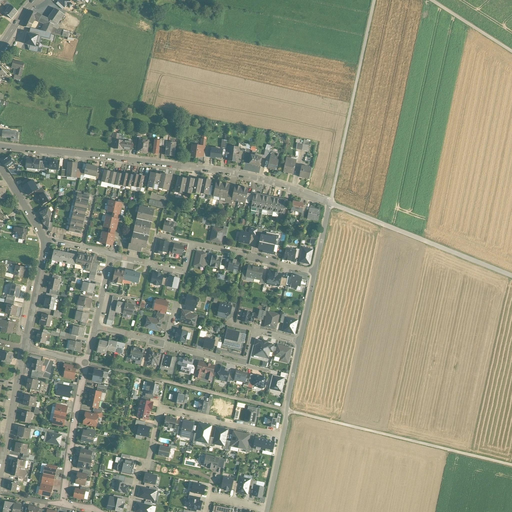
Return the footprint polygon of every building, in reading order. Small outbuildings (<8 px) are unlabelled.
[(64,6),(58,0),(55,3),(61,8),(64,6)] [(17,11),(11,5),(9,6),(4,13),(11,18),(17,11)] [(54,22),(57,23),(64,13),(55,7),(48,17),(54,22)] [(31,10),(25,21),(32,23),(34,18),(35,18),(38,13),(31,10)] [(48,17),(38,13),(35,18),(45,23),(48,17)] [(45,23),(42,30),(50,32),(54,22),(48,17),(45,23)] [(54,22),(50,32),(51,33),(67,36),(69,31),(57,28),(59,24),(57,23),(54,22)] [(37,35),(39,36),(40,30),(30,27),(29,33),(37,35)] [(41,36),(49,38),(51,33),(50,32),(40,30),(39,36),(41,36)] [(39,43),(41,36),(39,36),(37,35),(29,33),(27,32),(24,43),(30,44),(35,46),(36,42),(39,43)] [(24,63),(13,60),(11,66),(12,66),(15,67),(17,67),(22,69),(24,63)] [(102,131),(88,129),(87,135),(101,137),(102,131)] [(18,132),(2,130),(1,137),(10,138),(10,141),(18,141),(18,132)] [(148,140),(139,139),(139,144),(138,144),(138,147),(138,152),(146,153),(146,149),(147,149),(148,140)] [(117,140),(115,140),(114,149),(122,150),(123,141),(117,140)] [(131,142),(123,141),(122,150),(130,151),(131,142)] [(167,142),(166,147),(165,155),(171,156),(171,154),(174,155),(174,156),(176,143),(175,144),(172,144),(172,142),(167,142)] [(246,144),(239,143),(238,147),(239,147),(238,151),(245,152),(246,144)] [(197,146),(195,145),(192,146),(191,156),(196,157),(196,158),(200,156),(200,151),(201,147),(197,146)] [(238,147),(229,146),(228,160),(237,161),(238,151),(239,147),(238,147)] [(222,150),(211,148),(211,150),(210,157),(210,158),(215,158),(215,157),(222,158),(222,150)] [(271,153),(269,160),(267,168),(276,170),(278,162),(276,161),(278,156),(278,157),(279,154),(278,154),(277,154),(271,153)] [(261,157),(251,155),(250,159),(248,159),(247,163),(259,166),(261,157)] [(10,156),(2,162),(7,168),(14,162),(10,156)] [(39,160),(27,158),(26,167),(37,169),(38,169),(39,161),(39,160)] [(291,159),(286,158),(283,172),(289,173),(289,172),(294,173),(296,162),(291,161),(291,159)] [(59,161),(50,160),(50,165),(49,169),(58,170),(59,161)] [(47,162),(39,161),(38,169),(37,169),(37,170),(46,171),(46,169),(46,168),(46,164),(47,162)] [(77,163),(68,162),(67,171),(67,176),(71,176),(71,177),(75,178),(75,177),(76,169),(77,163)] [(92,166),(86,164),(85,170),(84,174),(90,175),(92,166)] [(98,167),(92,166),(90,175),(96,177),(97,173),(98,167)] [(312,168),(301,166),(299,177),(309,179),(312,168)] [(110,172),(104,170),(103,176),(101,181),(102,182),(108,183),(110,172)] [(117,173),(110,172),(108,183),(114,184),(117,173)] [(123,175),(117,173),(114,184),(120,186),(120,185),(123,175)] [(128,174),(123,173),(123,175),(120,185),(126,186),(128,174)] [(171,176),(161,174),(161,175),(151,173),(148,186),(158,188),(158,187),(168,189),(171,176)] [(144,176),(139,175),(136,187),(141,188),(143,182),(144,176)] [(186,179),(181,178),(180,182),(177,181),(176,191),(184,192),(184,191),(186,179)] [(191,179),(186,178),(186,179),(184,191),(192,193),(192,192),(194,183),(190,183),(191,179)] [(197,179),(196,183),(194,182),(194,183),(192,192),(200,193),(200,192),(202,180),(197,179)] [(207,180),(203,179),(202,180),(200,192),(208,194),(210,184),(207,184),(207,180)] [(23,185),(22,186),(28,195),(32,193),(33,193),(33,192),(35,191),(38,190),(38,189),(32,180),(29,182),(23,185)] [(223,183),(217,182),(215,190),(214,196),(220,197),(223,183)] [(229,185),(223,183),(220,197),(226,198),(226,199),(227,194),(229,185)] [(233,195),(232,200),(238,201),(241,187),(236,186),(235,186),(233,195)] [(41,187),(38,189),(38,190),(35,191),(36,192),(35,193),(35,194),(35,196),(37,196),(38,195),(38,196),(43,193),(43,194),(45,193),(44,193),(41,187)] [(248,189),(241,187),(238,201),(245,202),(246,197),(247,191),(248,189)] [(38,196),(36,198),(40,205),(48,201),(43,194),(43,193),(38,196)] [(253,199),(251,207),(257,208),(260,194),(254,193),(253,199)] [(83,195),(78,194),(76,200),(87,203),(89,196),(83,195)] [(265,195),(260,194),(257,208),(262,209),(265,195)] [(271,196),(265,195),(262,209),(268,210),(271,196)] [(276,198),(271,196),(268,210),(273,211),(276,198)] [(281,199),(276,198),(273,211),(278,213),(281,199)] [(167,203),(150,199),(149,204),(166,208),(167,203)] [(287,200),(281,199),(278,213),(284,214),(285,209),(287,200)] [(87,203),(76,200),(75,206),(86,209),(87,203)] [(117,202),(110,201),(109,206),(120,209),(121,204),(122,203),(117,202)] [(304,203),(293,201),(291,210),(302,212),(302,211),(303,206),(304,203)] [(310,205),(309,210),(307,219),(318,222),(320,210),(314,209),(315,206),(310,205)] [(86,209),(75,206),(73,213),(84,215),(86,209)] [(154,210),(140,207),(132,244),(132,245),(142,247),(145,248),(146,244),(145,243),(146,239),(147,240),(149,231),(148,231),(149,227),(150,227),(152,218),(151,218),(152,214),(153,214),(154,210)] [(47,210),(41,213),(40,213),(40,216),(43,221),(43,222),(43,224),(45,224),(46,226),(49,227),(49,223),(51,213),(48,209),(47,209),(47,210)] [(0,221),(5,223),(9,220),(6,216),(4,217),(3,216),(2,214),(0,211),(0,210),(0,221)] [(84,215),(73,213),(72,219),(83,221),(84,215)] [(83,221),(72,219),(70,225),(82,228),(83,221)] [(168,222),(165,221),(163,230),(171,232),(172,230),(173,223),(171,223),(171,222),(168,221),(168,222)] [(82,228),(70,225),(69,231),(71,232),(80,234),(82,228)] [(27,229),(14,227),(13,233),(19,234),(19,239),(25,240),(27,229)] [(223,230),(213,228),(210,241),(221,243),(222,235),(223,230)] [(249,234),(241,232),(239,242),(249,244),(251,234),(249,234)] [(269,237),(261,235),(260,242),(274,245),(276,238),(269,237)] [(168,243),(161,241),(160,245),(158,250),(159,250),(166,252),(168,243)] [(274,245),(260,242),(258,249),(266,251),(273,252),(274,245)] [(142,247),(132,245),(132,244),(129,244),(127,249),(141,252),(142,247)] [(183,246),(174,244),(172,253),(182,255),(183,246)] [(312,250),(303,248),(302,252),(301,256),(300,260),(304,261),(304,263),(308,263),(309,262),(312,250)] [(296,251),(286,249),(284,260),(294,262),(295,257),(296,251)] [(62,252),(56,251),(54,250),(52,260),(59,262),(62,252)] [(64,253),(62,252),(59,262),(67,264),(69,254),(64,253)] [(206,254),(197,252),(194,265),(203,267),(204,266),(205,260),(206,254)] [(72,254),(69,254),(67,264),(75,265),(75,264),(77,256),(72,255),(72,254)] [(80,255),(78,254),(77,256),(75,264),(83,265),(85,256),(80,255)] [(88,256),(85,256),(83,265),(86,266),(91,267),(91,265),(92,263),(93,260),(93,258),(88,257),(88,256)] [(219,256),(215,256),(215,257),(212,256),(210,266),(213,266),(213,267),(212,267),(217,268),(217,267),(219,268),(220,268),(220,265),(222,258),(221,258),(219,257),(219,256)] [(239,261),(230,259),(229,263),(228,270),(233,271),(233,273),(237,274),(237,272),(239,261)] [(24,267),(16,265),(16,266),(15,271),(14,275),(22,277),(24,267)] [(253,278),(256,267),(248,266),(247,271),(246,277),(253,278)] [(263,269),(256,267),(253,278),(261,280),(262,275),(263,269)] [(125,272),(116,270),(113,281),(117,282),(116,284),(122,285),(123,280),(125,272)] [(133,272),(128,271),(128,270),(125,270),(125,272),(123,280),(131,281),(133,272)] [(281,277),(282,274),(278,274),(278,272),(275,272),(273,271),(272,272),(269,272),(267,284),(278,286),(279,286),(279,285),(281,277)] [(136,272),(133,272),(131,281),(138,283),(141,273),(140,273),(140,274),(135,273),(136,272)] [(160,274),(157,273),(156,274),(153,273),(151,283),(154,284),(154,285),(157,285),(158,284),(161,285),(162,278),(163,275),(160,275),(160,274)] [(302,277),(291,275),(291,277),(289,285),(291,285),(297,287),(300,287),(300,286),(300,285),(302,279),(302,277)] [(179,279),(169,277),(169,278),(167,286),(177,288),(179,279)] [(52,279),(50,278),(48,289),(50,289),(57,291),(57,290),(58,286),(56,286),(57,280),(52,279)] [(95,285),(83,282),(81,291),(87,292),(93,293),(95,285)] [(21,286),(12,285),(9,295),(14,296),(18,297),(21,286)] [(198,298),(187,295),(185,305),(187,306),(194,308),(196,308),(197,302),(199,301),(199,300),(198,298)] [(52,297),(45,296),(45,301),(44,308),(53,310),(51,310),(53,303),(54,303),(55,298),(52,297)] [(92,299),(80,297),(79,301),(81,301),(80,306),(78,305),(78,306),(84,307),(90,308),(92,299)] [(165,301),(160,300),(160,301),(156,300),(155,304),(157,304),(156,309),(160,310),(159,313),(162,314),(163,311),(165,311),(167,303),(165,302),(165,301)] [(120,302),(117,302),(117,303),(116,306),(116,309),(115,312),(123,313),(125,304),(120,303),(120,302)] [(16,306),(12,305),(12,304),(5,303),(5,304),(7,305),(6,311),(10,312),(9,314),(14,316),(16,306)] [(128,304),(125,304),(123,313),(131,315),(131,314),(133,305),(133,306),(128,305),(128,304)] [(220,304),(217,316),(226,318),(226,316),(230,314),(230,311),(232,306),(228,306),(220,304)] [(140,307),(133,305),(131,314),(137,316),(140,307)] [(82,313),(77,311),(75,320),(76,321),(80,322),(86,323),(88,314),(82,313)] [(254,314),(244,311),(241,321),(248,323),(249,321),(253,322),(254,314)] [(276,314),(268,312),(267,317),(264,327),(275,329),(278,319),(275,318),(276,314)] [(190,315),(182,313),(180,322),(191,325),(192,321),(194,321),(195,321),(197,316),(190,315)] [(51,316),(42,314),(41,320),(40,320),(39,325),(49,327),(51,316)] [(155,319),(147,318),(146,322),(148,323),(149,324),(148,328),(159,331),(162,321),(155,319)] [(286,318),(284,324),(282,331),(294,334),(297,321),(286,318)] [(4,320),(0,319),(0,327),(3,328),(2,332),(10,334),(13,322),(4,320)] [(85,329),(73,326),(71,335),(79,337),(83,338),(85,329)] [(181,331),(177,330),(176,334),(176,333),(175,337),(176,337),(175,341),(185,343),(187,333),(187,332),(181,331)] [(227,330),(224,344),(239,348),(241,342),(237,341),(239,333),(239,332),(227,330)] [(43,333),(38,332),(36,342),(44,344),(47,334),(47,333),(43,333)] [(245,335),(239,333),(237,341),(241,342),(243,343),(245,335)] [(214,340),(205,338),(203,347),(213,350),(214,346),(215,340),(214,340)] [(77,342),(70,341),(69,345),(71,345),(70,350),(80,352),(82,343),(77,342)] [(108,343),(100,341),(97,352),(101,353),(101,351),(106,352),(107,350),(108,343)] [(112,341),(109,341),(108,343),(107,350),(114,352),(117,343),(111,342),(112,341)] [(256,346),(254,355),(268,358),(269,352),(271,345),(271,344),(259,341),(257,346),(256,346)] [(119,343),(117,342),(117,343),(114,352),(122,354),(125,344),(124,344),(124,345),(119,343)] [(278,345),(277,348),(275,356),(280,358),(279,362),(287,364),(291,349),(278,345)] [(132,360),(135,361),(138,349),(132,348),(131,352),(130,358),(132,359),(132,360)] [(144,351),(138,349),(135,361),(138,361),(139,360),(142,361),(143,357),(144,351)] [(12,354),(1,352),(1,356),(0,359),(1,360),(10,362),(12,354)] [(160,354),(150,352),(148,358),(147,365),(153,366),(154,364),(158,365),(160,354)] [(176,358),(166,356),(165,359),(164,366),(169,367),(168,371),(167,373),(172,374),(176,358)] [(193,360),(184,358),(184,359),(183,364),(181,363),(181,365),(180,367),(182,367),(180,372),(190,374),(191,369),(193,360)] [(34,359),(31,370),(33,370),(41,372),(43,361),(34,359)] [(214,366),(199,362),(195,377),(200,378),(201,375),(207,377),(206,379),(211,381),(214,366)] [(225,368),(221,367),(220,372),(218,373),(220,377),(220,380),(227,381),(229,373),(229,371),(225,370),(225,368)] [(72,369),(66,368),(65,371),(66,372),(65,375),(68,376),(68,377),(70,377),(71,376),(74,377),(75,370),(72,369)] [(41,372),(33,370),(31,376),(37,377),(43,378),(44,372),(41,372)] [(103,372),(94,370),(92,381),(101,383),(102,378),(103,372)] [(247,374),(236,371),(235,374),(234,380),(235,380),(244,383),(245,383),(246,378),(247,374)] [(259,376),(250,374),(249,379),(248,383),(252,384),(252,385),(256,386),(259,376)] [(266,378),(259,376),(256,386),(257,386),(258,388),(262,389),(264,388),(266,378)] [(280,377),(273,376),(269,389),(277,391),(277,388),(282,390),(284,379),(284,378),(280,377)] [(30,379),(28,378),(27,387),(30,388),(35,389),(37,381),(37,380),(30,379)] [(42,382),(37,381),(35,389),(30,388),(30,389),(39,391),(42,382)] [(155,384),(147,383),(145,393),(146,393),(153,394),(153,393),(157,394),(159,386),(154,385),(155,384)] [(62,386),(57,384),(55,394),(69,397),(71,387),(62,386)] [(96,392),(91,391),(90,391),(89,394),(90,394),(89,398),(99,400),(101,393),(96,392)] [(184,395),(174,393),(172,402),(182,404),(184,395)] [(36,398),(30,397),(30,396),(25,395),(24,405),(34,407),(36,398)] [(99,400),(89,398),(88,402),(87,403),(87,405),(88,406),(94,407),(98,408),(99,400)] [(142,399),(141,399),(137,418),(148,420),(153,402),(150,401),(142,399)] [(200,400),(198,410),(206,411),(208,406),(208,402),(200,400)] [(60,408),(56,407),(54,414),(65,417),(67,410),(66,410),(60,408)] [(247,410),(245,422),(254,424),(255,417),(256,412),(247,410)] [(31,413),(22,411),(20,421),(30,423),(31,418),(29,418),(31,413)] [(94,415),(86,413),(85,414),(84,418),(85,419),(84,423),(85,424),(96,427),(98,417),(98,416),(94,415)] [(65,417),(54,414),(53,421),(57,422),(63,423),(64,424),(65,417)] [(176,419),(166,417),(164,427),(174,429),(175,424),(176,419)] [(277,419),(268,417),(266,426),(275,428),(276,423),(277,419)] [(194,423),(183,421),(183,423),(181,431),(180,435),(191,437),(194,423)] [(211,427),(200,425),(198,434),(196,440),(206,442),(207,442),(208,437),(211,427)] [(142,436),(148,437),(150,428),(144,427),(139,426),(137,435),(142,436)] [(28,428),(20,427),(19,431),(18,431),(17,437),(22,438),(23,438),(27,439),(28,433),(30,434),(30,429),(31,429),(28,428)] [(214,438),(213,444),(223,446),(224,440),(225,440),(227,430),(216,428),(214,438)] [(95,433),(87,432),(83,431),(81,441),(88,442),(89,444),(91,442),(92,443),(92,439),(93,440),(95,433)] [(231,447),(238,448),(242,433),(234,431),(231,442),(230,446),(231,447)] [(53,433),(48,432),(48,433),(46,442),(59,445),(62,435),(53,433)] [(250,435),(242,433),(238,448),(246,450),(247,450),(248,444),(250,435)] [(265,440),(256,438),(255,443),(253,448),(263,450),(265,440)] [(274,442),(265,440),(263,450),(272,452),(273,447),(274,442)] [(28,445),(17,443),(16,447),(15,447),(14,452),(23,454),(24,454),(25,449),(27,449),(28,445)] [(158,456),(169,458),(171,448),(168,448),(160,446),(158,456)] [(88,451),(81,450),(80,457),(90,459),(92,452),(88,451)] [(217,467),(219,459),(206,456),(204,466),(208,467),(208,468),(213,469),(213,468),(217,469),(217,467)] [(90,459),(80,457),(78,466),(82,467),(82,466),(90,468),(90,465),(90,463),(90,459)] [(118,463),(117,470),(131,474),(134,460),(129,459),(122,458),(121,464),(118,463)] [(20,460),(14,459),(13,466),(21,467),(23,468),(24,461),(20,460)] [(21,467),(13,466),(11,475),(18,477),(19,472),(20,472),(21,467)] [(47,467),(45,467),(43,474),(54,476),(56,469),(47,467)] [(82,474),(78,473),(76,483),(84,485),(86,476),(87,475),(82,474)] [(54,476),(43,474),(42,481),(46,481),(52,483),(53,483),(54,476)] [(153,484),(155,485),(157,476),(145,474),(144,482),(153,484)] [(233,480),(224,478),(221,489),(231,491),(231,489),(233,481),(233,480)] [(239,484),(237,492),(247,494),(250,480),(240,478),(239,484)] [(124,483),(117,481),(115,491),(127,493),(129,486),(123,485),(124,483)] [(17,483),(9,482),(7,490),(15,491),(17,483)] [(205,486),(193,484),(191,492),(201,495),(203,495),(205,486)] [(44,487),(40,486),(39,494),(50,496),(51,489),(44,487)] [(264,487),(256,486),(255,490),(254,496),(261,498),(264,487)] [(149,490),(140,488),(138,497),(155,501),(156,492),(149,490)] [(80,490),(75,489),(74,497),(83,499),(85,492),(85,491),(80,490)] [(121,511),(123,500),(122,500),(113,498),(113,500),(112,506),(111,509),(121,511)] [(202,502),(200,501),(190,499),(188,508),(191,509),(197,510),(200,511),(202,502)] [(14,504),(4,502),(2,511),(9,511),(9,510),(12,510),(13,510),(14,504)]
